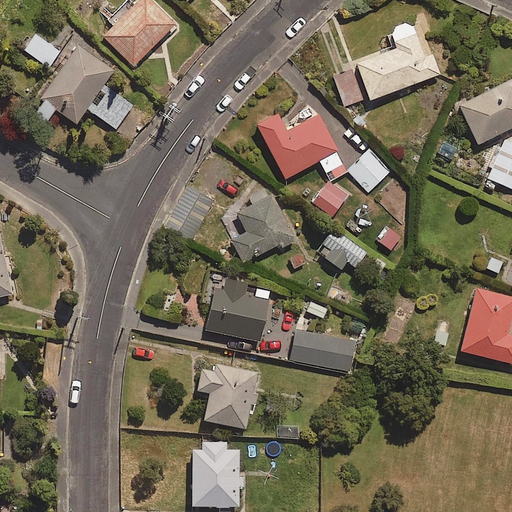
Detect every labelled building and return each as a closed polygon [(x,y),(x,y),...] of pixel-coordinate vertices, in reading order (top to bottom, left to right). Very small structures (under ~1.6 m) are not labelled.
[(171,19),(150,0),(127,0),(97,32),(130,63),(171,19)] [(421,55),(410,23),(399,21),(394,23),(388,28),(386,32),(392,47),(346,63),(348,70),(333,75),(343,105),(437,72),(430,52),(421,55)] [(57,46),(32,30),(20,48),(45,65),(57,46)] [(72,38),(28,102),(45,114),(51,106),(72,120),(82,105),(113,127),(129,103),(99,82),(111,65),(72,38)] [(511,76),(455,102),(474,142),(511,124),(511,76)] [(344,171),(314,112),(290,124),(288,122),(281,126),(273,111),(253,121),(282,176),(317,158),(328,179),(344,171)] [(511,190),(511,143),(501,138),(479,182),(493,188),(496,182),(511,190)] [(390,168),(368,147),(344,170),(367,192),(390,168)] [(345,194),(325,179),(310,199),(329,214),(345,194)] [(212,201),(183,184),(159,224),(188,242),(212,201)] [(279,246),(292,239),(266,190),(232,209),(243,229),(229,236),(241,260),(276,242),(279,246)] [(362,251),(330,228),(315,250),(339,267),(344,259),(352,264),(362,251)] [(0,251),(0,291),(8,290),(0,251)] [(505,261),(490,252),(482,266),(497,275),(505,261)] [(375,280),(388,264),(375,254),(363,270),(375,280)] [(265,288),(251,286),(250,295),(238,293),(241,277),(211,272),(201,328),(256,338),(265,288)] [(511,361),(511,334),(504,332),(511,299),(511,295),(472,286),(457,348),(511,361)] [(353,339),(293,326),(286,359),(346,372),(353,339)] [(450,329),(432,326),(429,342),(447,345),(450,329)] [(245,426),(252,391),(250,390),(254,369),(209,360),(207,370),(196,366),(192,386),(205,389),(200,417),(245,426)] [(241,474),(236,474),(236,447),(219,447),(219,440),(199,439),(199,447),(188,447),(187,503),(235,503),(236,486),(240,486),(241,474)]
